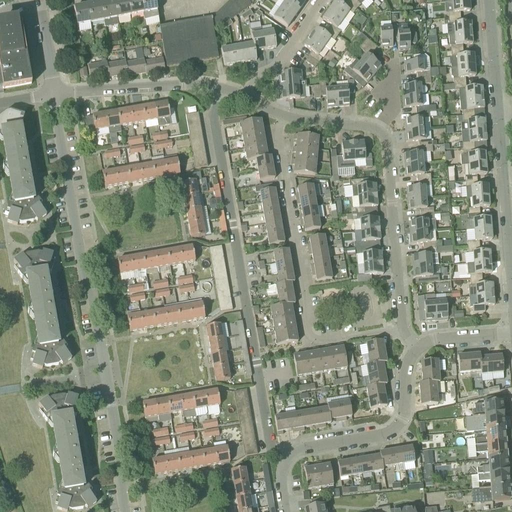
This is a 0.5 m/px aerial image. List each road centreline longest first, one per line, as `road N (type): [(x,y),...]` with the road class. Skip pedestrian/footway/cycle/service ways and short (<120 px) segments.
road 1 (residential): [(124,511),(53,94)]
road 2 (residential): [(286,458),(270,448),(212,117),(220,88)]
road 3 (residential): [(282,116),(276,131),(312,337),(401,328)]
road 4 (residential): [(401,328),(386,142),(378,129),(282,116)]
road 5 (residential): [(511,283),(489,0)]
road 6 (residential): [(286,458),(391,432),(401,420),(407,361),(417,348)]
road 7 (residential): [(220,88),(53,94)]
road 8 (residential): [(243,96),(253,77),(278,64),(323,0)]
